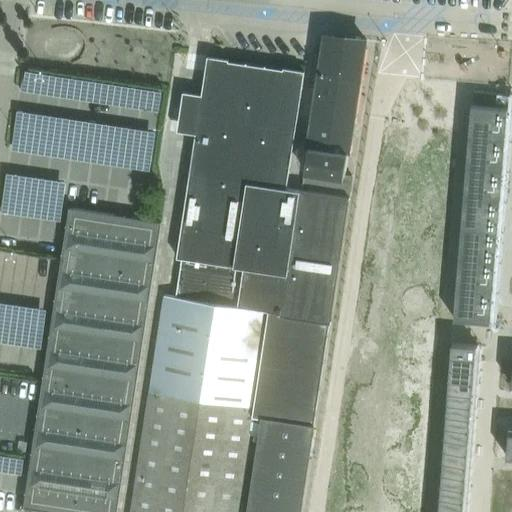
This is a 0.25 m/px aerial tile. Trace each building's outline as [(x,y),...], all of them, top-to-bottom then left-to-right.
[(365,40),(345,38),(326,36),(305,171),(303,189),(301,189),(301,190),(287,188),(299,111),(305,71),(208,56),(202,94),(183,91),(177,131),(196,134),(177,257),(182,258),(176,296),(164,294),(131,511),(237,511),(268,310),(283,313),(283,314),(282,314),(281,316),(330,323),(331,321),(329,321),(348,198),(349,198),(350,197),(348,196),(351,175),(350,175),(350,176),(344,176),(365,40)] [(473,91),(472,101),(495,102),(496,93),(473,91)] [(457,287),(454,319),(490,322),(493,290),(495,260),(496,245),(498,230),(499,215),(500,199),(503,169),(505,139),(508,107),(472,104),(469,136),(467,166),(464,196),(463,212),(462,227),(460,242),(459,257),(457,287)] [(44,146),(152,165),(159,123),(102,113),(101,117),(82,114),(80,123),(77,122),(76,128),(65,126),(64,135),(58,134),(57,142),(45,140),(44,146)] [(116,511),(161,222),(160,221),(139,218),(70,208),(71,206),(69,206),(62,255),(23,509),(24,509),(25,508),(52,511),(116,511)] [(0,293),(0,333),(42,338),(43,328),(0,322),(0,307),(0,308),(21,310),(23,296),(0,293)] [(322,326),(282,320),(270,399),(278,400),(277,410),(297,413),(298,403),(310,405),(322,326)] [(462,511),(463,502),(464,490),(466,466),(469,430),(470,418),(473,382),(475,358),(476,345),(452,343),(451,356),(449,380),(445,416),(444,428),(442,464),(439,488),(438,500),(437,511),(462,511)] [(300,511),(314,425),(262,417),(247,511),(300,511)]
